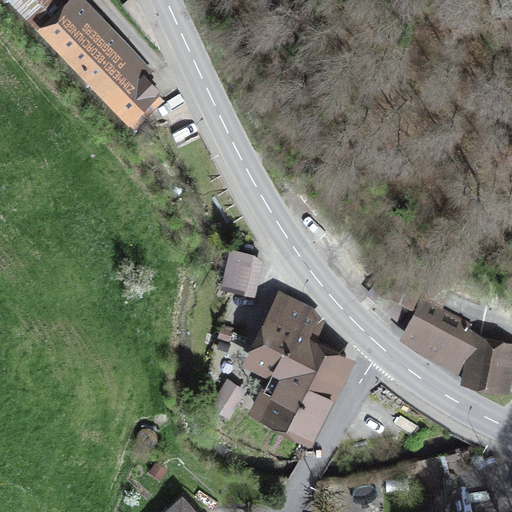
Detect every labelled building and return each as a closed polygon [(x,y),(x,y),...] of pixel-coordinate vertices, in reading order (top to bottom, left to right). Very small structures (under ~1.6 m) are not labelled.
[(56,0),(14,0),(43,30),(46,27),(85,68),(83,70),(134,125),(161,100),(112,48),(119,39),(81,0),(75,0),(65,9),(56,0)] [(260,261),(231,254),(224,286),(253,293),(260,261)] [(421,298),(405,329),(453,355),(452,358),(473,369),(479,341),(479,342),(481,336),(468,329),(470,324),(421,298)] [(256,405),(307,431),(346,354),(310,336),(313,331),(314,331),(320,320),(282,301),(254,357),(283,371),(273,390),(266,386),(256,405)] [(471,376),(501,382),(505,366),(506,367),(509,348),(479,342),(479,341),(473,369),(471,376)] [(227,376),(216,400),(231,407),(242,383),(227,376)] [(136,440),(139,445),(146,448),(153,446),(157,440),(156,433),(152,428),(146,427),(140,429),(137,434),(136,440)] [(169,511),(192,511),(182,501),(169,511)]
